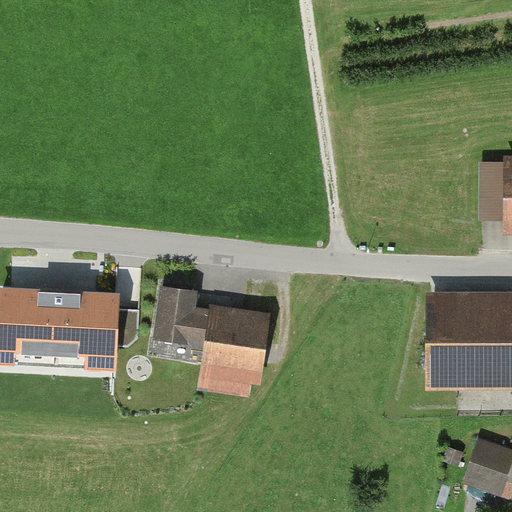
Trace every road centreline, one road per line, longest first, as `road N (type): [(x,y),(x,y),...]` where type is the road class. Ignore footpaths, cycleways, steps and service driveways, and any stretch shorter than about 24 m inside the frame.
road 1 (unclassified): [(0,234),(344,266),(511,267)]
road 2 (track): [(306,0),(344,266)]
